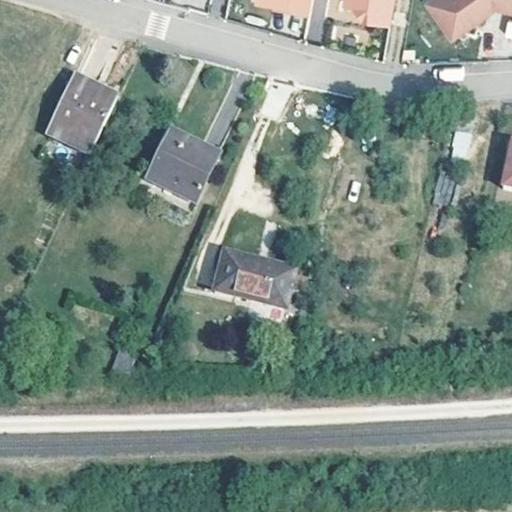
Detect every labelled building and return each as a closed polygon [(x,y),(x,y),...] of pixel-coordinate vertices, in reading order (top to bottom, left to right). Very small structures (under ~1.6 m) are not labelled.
[(307,0),(281,0),(285,1),(284,5),(306,9),(307,0)] [(387,17),(390,0),(351,0),(360,12),(387,17)] [(511,0),(424,0),(447,33),(482,11),(482,6),(488,2),(491,6),(511,8),(511,0)] [(482,6),(482,11),(491,6),(488,2),(482,6)] [(87,95),(90,90),(67,78),(64,83),(87,95)] [(38,134),(79,156),(107,100),(90,90),(87,95),(64,83),(38,134)] [(455,130),(451,157),(466,159),(470,133),(455,130)] [(162,131),(139,177),(186,200),(208,154),(162,131)] [(511,142),(506,142),(497,186),(511,188),(511,142)] [(288,270),(217,253),(208,291),(279,308),(288,270)] [(105,374),(122,374),(129,357),(114,351),(105,374)]
